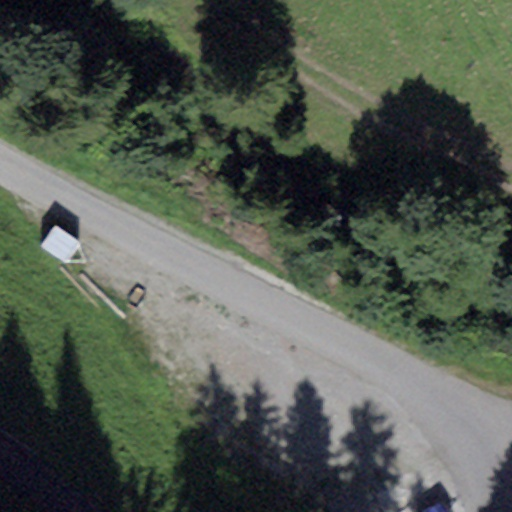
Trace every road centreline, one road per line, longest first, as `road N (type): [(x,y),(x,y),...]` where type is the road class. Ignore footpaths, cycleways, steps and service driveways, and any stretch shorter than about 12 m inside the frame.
road 1 (unclassified): [(511,435),(0,165)]
road 2 (track): [(255,0),(290,33),(511,169)]
